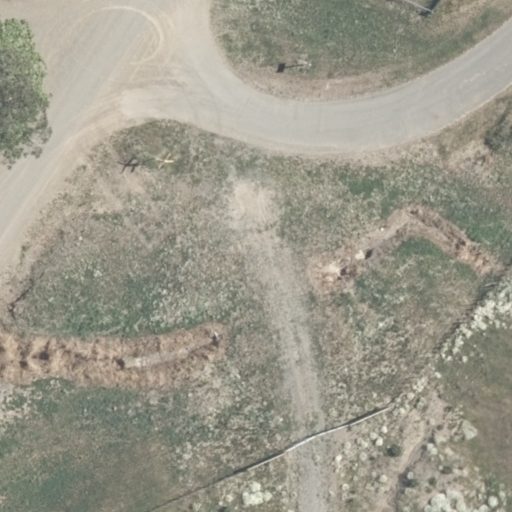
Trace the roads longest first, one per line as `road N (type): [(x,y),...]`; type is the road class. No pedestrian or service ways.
road 1 (unclassified): [(137,19),(283,102),(446,67),(508,0)]
road 2 (unclassified): [(0,257),(137,19)]
road 3 (unclassified): [(0,25),(137,19)]
